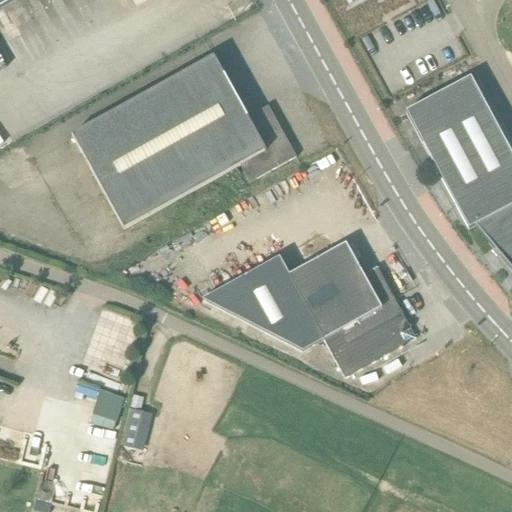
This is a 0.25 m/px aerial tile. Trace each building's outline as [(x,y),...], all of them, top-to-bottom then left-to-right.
[(0,0),(0,9),(16,0),(0,0)] [(347,12),(370,0),(347,0),(352,8),(346,11),(347,12)] [(247,120),(213,59),(71,137),(123,231),(247,163),(256,180),(295,159),(268,108),(247,120)] [(511,158),(470,79),(405,114),(468,231),(474,228),(511,274),(511,158)] [(363,277),(345,246),(274,285),(310,350),(324,342),(345,381),(411,344),(414,335),(377,269),(363,277)] [(99,406),(92,431),(119,438),(132,391),(106,384),(105,388),(83,381),(78,400),(99,406)] [(148,459),(154,418),(130,415),(125,456),(148,459)]
